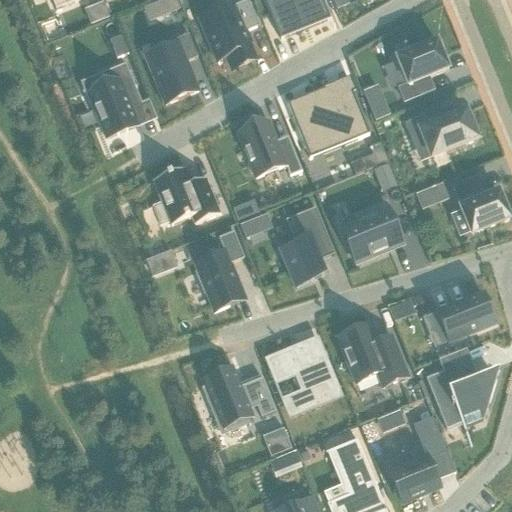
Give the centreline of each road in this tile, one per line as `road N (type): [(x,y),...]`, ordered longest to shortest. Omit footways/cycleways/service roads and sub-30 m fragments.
road 1 (residential): [(221,340),(498,255)]
road 2 (residential): [(233,102),(416,0)]
road 3 (residential): [(456,0),(511,140)]
